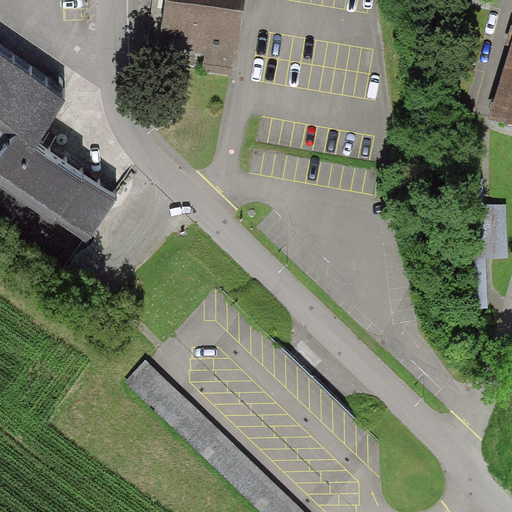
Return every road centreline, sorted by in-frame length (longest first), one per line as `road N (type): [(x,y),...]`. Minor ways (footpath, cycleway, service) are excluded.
road 1 (residential): [(112,0),(116,86),(133,135),(450,453)]
road 2 (residential): [(502,339),(477,409),(450,453)]
